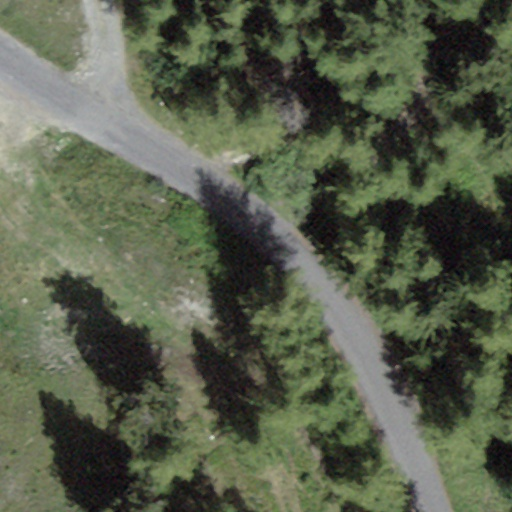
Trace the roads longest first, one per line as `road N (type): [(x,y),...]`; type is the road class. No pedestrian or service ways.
road 1 (unclassified): [(0,51),(93,120),(194,172),(307,268),(359,347),(437,511)]
road 2 (track): [(93,120),(106,60),(100,0)]
